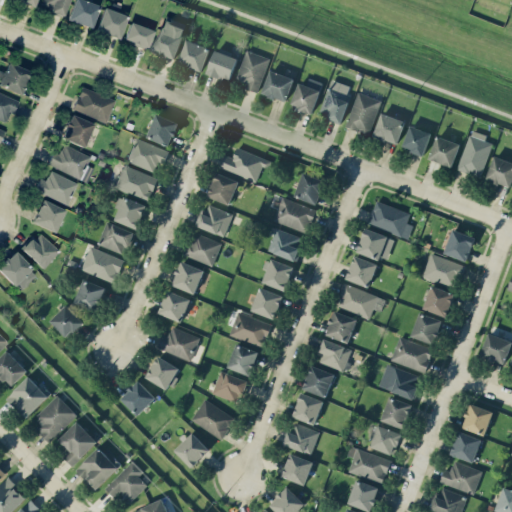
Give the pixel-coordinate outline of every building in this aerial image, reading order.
[(68,0),(43,0),(40,7),(63,16),(68,0)] [(74,0),(67,19),(90,28),(99,5),(84,0),(74,0)] [(120,5),(112,2),(109,9),(104,7),(96,30),(118,38),(127,16),(117,12),(120,5)] [(186,28),(162,20),(151,50),(174,58),(186,28)] [(153,30),(130,22),(123,40),(146,49),(153,30)] [(209,46),(185,40),(179,64),(203,70),(209,46)] [(259,90),(269,57),(246,49),(235,83),(259,90)] [(237,56),(214,50),(208,73),(232,79),(237,56)] [(0,78),(0,87),(21,95),(30,70),(8,62),(5,71),(3,70),(0,78)] [(262,93),(286,101),(295,78),(271,69),(262,93)] [(291,105),(312,113),(323,82),(310,77),(307,84),(299,81),(291,105)] [(351,94),(339,90),(341,83),(331,80),(320,116),(342,122),(351,94)] [(73,111),(107,121),(114,97),(79,88),(73,111)] [(347,127),(371,133),(380,98),(356,92),(347,127)] [(179,122),(156,113),(147,136),(170,146),(179,122)] [(375,137),(399,143),(405,119),(381,113),(375,137)] [(92,122),(69,115),(62,139),(85,146),(92,122)] [(404,148),(425,153),(430,130),(409,125),(404,148)] [(492,142),(485,140),(487,134),(471,129),(458,169),(482,177),(492,142)] [(452,166),(461,143),(438,135),(429,158),(452,166)] [(126,160),(154,171),(158,161),(164,163),(170,150),(136,136),(126,160)] [(86,164),(90,156),(63,144),(59,153),(53,151),(47,164),(87,182),(93,168),(86,164)] [(262,166),(268,168),(272,160),(237,147),(233,157),(225,154),(220,167),(256,181),(262,166)] [(510,187),(511,182),(511,160),(494,155),(487,179),(510,187)] [(115,189),(150,199),(157,175),(123,165),(115,189)] [(34,190),(67,205),(77,182),(50,170),(46,180),(39,178),(34,190)] [(230,204),(239,180),(217,172),(208,195),(230,204)] [(318,203),(326,179),(303,172),(295,196),(318,203)] [(115,219),(137,228),(146,205),(119,194),(114,207),(119,208),(115,219)] [(317,209),(282,196),(274,220),(307,233),(317,209)] [(65,209),(41,199),(32,223),(55,232),(65,209)] [(367,222),(408,239),(414,224),(407,222),(410,213),(377,199),(367,222)] [(196,224),(224,236),(233,214),(209,203),(205,213),(201,211),(196,224)] [(135,231),(107,221),(98,244),(126,254),(135,231)] [(380,255),(387,258),(395,238),(366,227),(357,251),(379,259),(380,255)] [(302,235),(275,228),(269,252),(297,258),(302,235)] [(475,237),(454,228),(444,252),(466,261),(475,237)] [(222,243),(194,231),(185,254),(212,265),(222,243)] [(43,268),(59,250),(40,233),(33,241),(30,237),(20,248),(43,268)] [(81,270),(115,282),(124,258),(90,246),(81,270)] [(0,264),(0,270),(19,291),(37,274),(15,251),(0,264)] [(465,264),(431,252),(422,276),(456,288),(465,264)] [(369,287),(378,263),(355,254),(346,278),(369,287)] [(267,269),(263,281),(285,290),(294,267),(267,257),(263,267),(267,269)] [(172,285),(197,293),(204,268),(180,261),(172,285)] [(107,287),(84,278),(75,301),(98,309),(107,287)] [(336,306),(370,318),(374,307),(381,310),(386,297),(344,283),(336,306)] [(455,293),(432,285),(423,308),(446,316),(455,293)] [(276,318),(283,294),(259,287),(252,311),(276,318)] [(181,321),(190,297),(168,289),(159,312),(181,321)] [(51,321),(68,337),(84,321),(66,304),(51,321)] [(326,334),(349,342),(358,318),(335,310),(326,334)] [(263,346),(272,323),(238,311),(230,334),(263,346)] [(411,335),(434,344),(443,320),(420,311),(411,335)] [(200,337),(170,324),(161,348),(191,360),(200,337)] [(482,356),(506,362),(511,339),(487,333),(482,356)] [(319,362),(345,371),(353,348),(324,337),(318,352),(322,353),(319,362)] [(391,361),(426,371),(433,347),(399,337),(391,361)] [(260,351),(237,343),(228,366),(251,375),(260,351)] [(28,370),(8,349),(0,357),(0,375),(1,374),(11,385),(28,370)] [(181,366),(157,355),(146,378),(170,389),(181,366)] [(414,397),(420,374),(386,364),(379,387),(414,397)] [(327,396),(335,373),(311,365),(304,388),(327,396)] [(212,392),(239,402),(248,380),(221,370),(212,392)] [(39,386),(29,375),(6,397),(26,418),(52,393),(42,383),(39,386)] [(137,414),(156,397),(139,380),(121,397),(137,414)] [(324,400),(302,391),(293,416),(315,424),(324,400)] [(34,416),(41,423),(36,428),(49,441),(77,414),(57,394),(34,416)] [(413,404),(390,395),(381,419),(404,428),(413,404)] [(192,419),(222,438),(235,418),(205,398),(192,419)] [(486,435),(493,410),(470,403),(462,427),(486,435)] [(73,466),(98,440),(77,420),(59,439),(70,449),(63,456),(73,466)] [(288,430),(283,444),(312,453),(319,430),(296,422),(292,432),(288,430)] [(394,455),(402,433),(379,424),(370,446),(394,455)] [(481,437),(458,431),(452,455),(475,461),(481,437)] [(192,467),(210,448),(192,432),(175,450),(192,467)] [(97,488),(119,466),(99,446),(77,469),(97,488)] [(391,460),(353,447),(351,456),(353,457),(348,471),(383,483),(391,460)] [(305,484),(314,461),(291,452),(282,476),(305,484)] [(450,471),(444,468),(440,480),(473,494),(483,470),(455,459),(450,471)] [(148,485),(139,475),(144,471),(134,460),(105,487),(114,497),(120,491),(130,501),(148,485)] [(0,483),(0,511),(10,511),(27,497),(8,476),(0,483)] [(349,503),(372,510),(379,486),(356,479),(349,503)] [(296,511),(305,503),(287,486),(270,504),(277,511),(296,511)] [(430,508),(440,511),(461,511),(467,495),(443,486),(439,495),(435,494),(430,508)] [(496,511),(499,511),(511,511),(511,490),(502,488),(496,511)] [(169,511),(162,497),(131,511),(169,511)] [(34,511),(25,503),(17,511),(34,511)]
